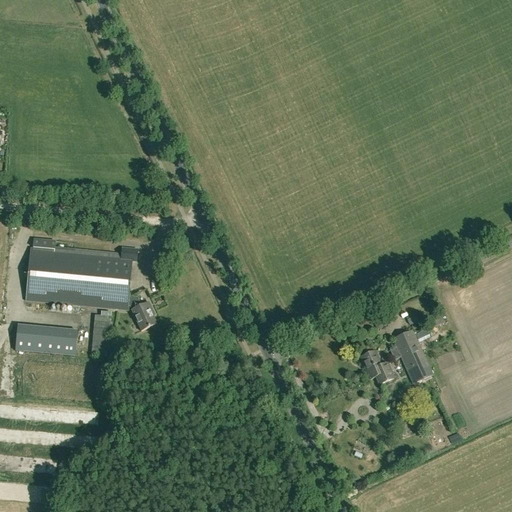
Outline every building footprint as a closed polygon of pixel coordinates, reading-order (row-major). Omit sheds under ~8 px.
[(128,297),(132,261),(136,261),(137,250),(122,248),(121,257),(31,249),(27,301),(127,310),(128,302),(132,310),(142,331),(158,324),(152,311),(154,310),(151,302),(142,306),(137,298),(128,297)] [(26,355),(80,357),(80,335),(27,333),(26,355)] [(413,336),(391,345),(408,382),(430,372),(413,336)] [(206,346),(203,338),(195,341),(198,349),(206,346)] [(381,366),(375,352),(361,358),(368,375),(376,371),(375,369),(381,367),(381,366)] [(387,364),(381,366),(381,367),(375,369),(376,371),(368,375),(370,380),(376,378),(379,386),(394,379),(387,364)]
